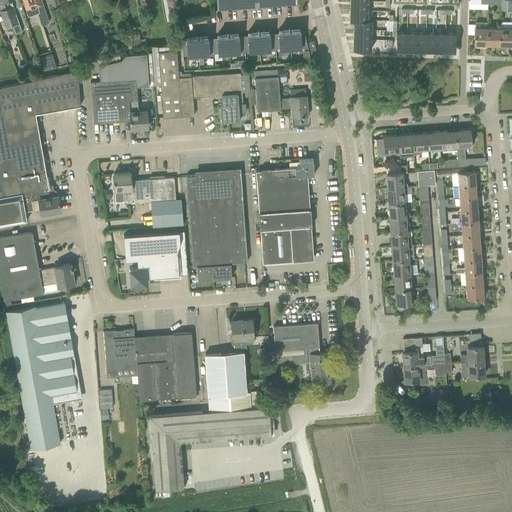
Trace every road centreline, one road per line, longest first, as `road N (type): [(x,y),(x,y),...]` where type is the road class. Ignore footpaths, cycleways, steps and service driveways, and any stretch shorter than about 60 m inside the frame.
road 1 (unclassified): [(360,288),(120,305),(102,286),(76,178),(87,155),(321,137),(344,126)]
road 2 (residential): [(507,323),(492,110)]
road 3 (residential): [(360,288),(344,126)]
road 4 (residential): [(344,126),(492,110)]
road 5 (unclassified): [(363,332),(507,323)]
road 6 (unknown): [(329,133),(323,265)]
road 7 (unclassified): [(301,444),(299,424),(309,416),(366,404),(366,369)]
road 8 (residential): [(318,15),(193,24)]
